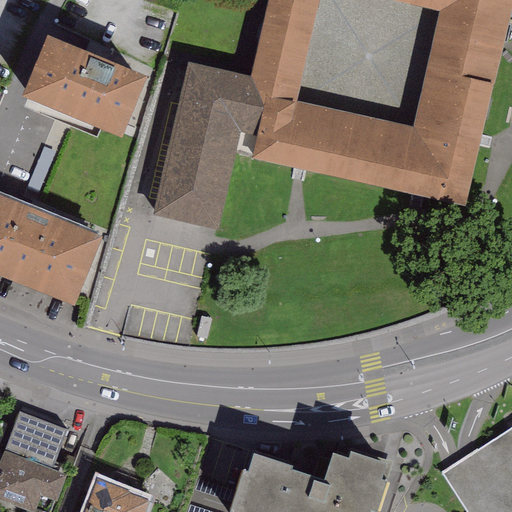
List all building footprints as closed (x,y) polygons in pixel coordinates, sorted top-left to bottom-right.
[(511,0),(268,0),(250,80),(188,67),(152,220),(219,235),(237,157),(252,160),(251,164),(298,174),(465,211),(504,46),(511,8),(511,0)] [(120,148),(145,87),(47,46),(22,107),(120,148)] [(0,282),(73,312),(101,243),(0,202),(0,282)] [(67,433),(19,415),(0,464),(0,503),(23,511),(35,511),(41,498),(56,504),(66,478),(52,473),(67,433)] [(387,473),(351,461),(348,467),(332,462),(322,493),(308,489),(310,485),(291,478),(293,474),(254,462),(248,480),(243,478),(231,511),(380,511),(387,492),(381,490),(387,473)] [(130,495),(97,483),(86,511),(146,511),(149,505),(129,497),(130,495)]
